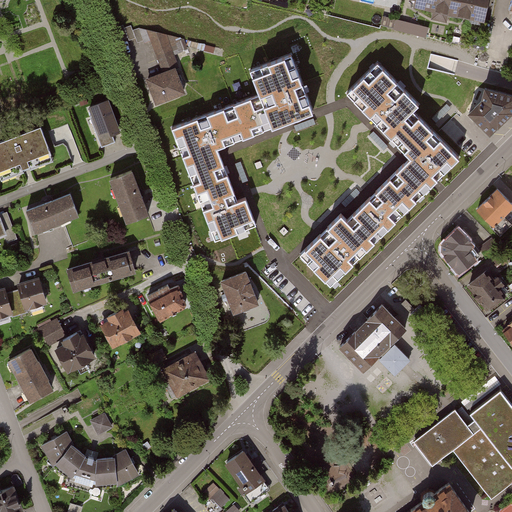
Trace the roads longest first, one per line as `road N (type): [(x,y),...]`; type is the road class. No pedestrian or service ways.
road 1 (residential): [(245,411),(416,240)]
road 2 (residential): [(187,262),(246,393),(245,411)]
road 3 (residential): [(511,364),(416,240)]
road 4 (residential): [(87,0),(141,143)]
road 5 (residential): [(141,143),(0,195)]
road 6 (residential): [(66,321),(187,262)]
road 7 (residential): [(416,240),(511,145)]
road 8 (residential): [(141,143),(187,262)]
road 9 (residential): [(245,411),(316,511)]
